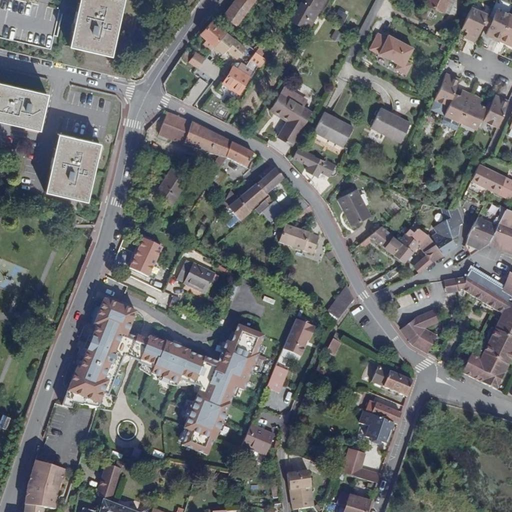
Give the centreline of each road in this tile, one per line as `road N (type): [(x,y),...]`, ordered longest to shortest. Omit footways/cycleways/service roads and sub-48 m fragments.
road 1 (residential): [(6,511),(148,95)]
road 2 (residential): [(148,95),(262,152),(313,203),(360,297),(421,374)]
road 3 (residential): [(0,58),(148,95)]
road 4 (residential): [(421,374),(374,511)]
